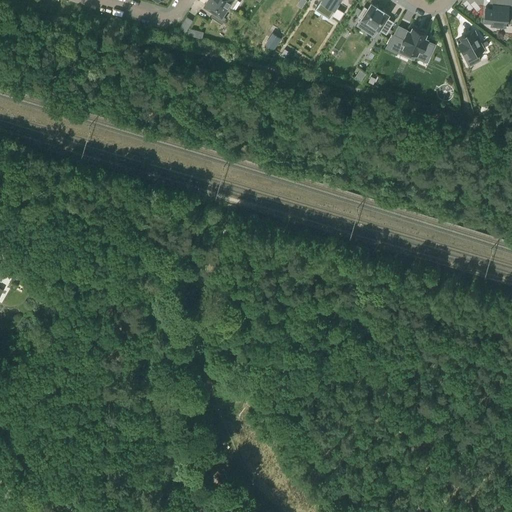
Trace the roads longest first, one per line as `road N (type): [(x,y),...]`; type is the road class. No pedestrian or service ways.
road 1 (track): [(511,138),(327,81),(0,8)]
road 2 (residential): [(70,511),(0,412)]
